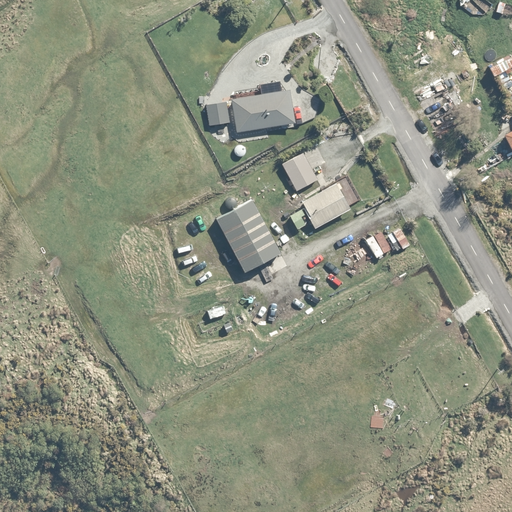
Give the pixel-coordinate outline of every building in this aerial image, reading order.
[(290,88),(230,98),(234,131),(295,122),(290,88)] [(227,100),(204,103),(207,125),(230,122),(227,100)] [(511,128),(503,133),(511,149),(511,148),(511,128)] [(315,144),(280,163),(295,191),(316,179),(311,171),(326,163),(315,144)] [(300,199),(303,205),(289,213),(295,226),(309,219),(314,228),(351,208),(335,180),(300,199)] [(278,250),(249,196),(209,217),(239,272),(278,250)]
